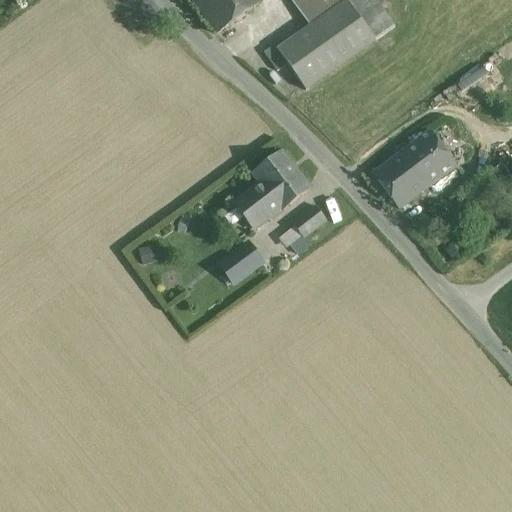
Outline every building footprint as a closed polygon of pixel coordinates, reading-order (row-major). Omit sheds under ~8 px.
[(261,0),(191,0),(217,36),(263,3),(261,0)] [(294,0),(292,1),(310,28),(277,51),(287,66),(306,92),(309,90),(309,89),(376,42),(346,0),(294,0)] [(396,29),(375,0),(346,0),(376,42),(396,29)] [(277,51),(274,47),(264,54),(278,73),(287,66),(277,51)] [(430,132),(373,175),(399,211),(456,168),(430,132)] [(283,153),(254,176),(261,185),(235,205),(255,230),(281,210),(282,211),(311,189),(283,153)] [(511,180),(502,165),(491,172),(502,187),(511,180)] [(316,207),(293,225),(304,239),(327,221),(316,207)] [(304,239),(293,225),(284,233),(294,246),(304,239)] [(249,245),(220,266),(234,285),(263,264),(249,245)]
